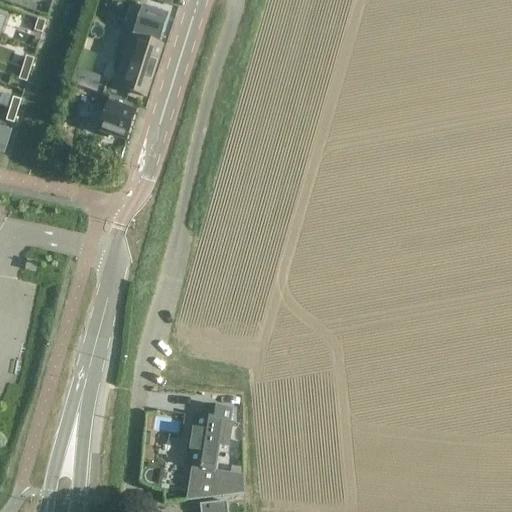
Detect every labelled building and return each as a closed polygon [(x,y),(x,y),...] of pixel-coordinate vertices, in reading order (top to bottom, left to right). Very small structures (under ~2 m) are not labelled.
[(117,1),(111,17),(124,21),(129,5),(117,1)] [(126,65),(117,91),(139,98),(144,100),(154,69),(160,49),(157,47),(167,16),(141,7),(131,37),(128,36),(119,63),(126,65)] [(41,36),(44,24),(36,21),(32,33),(41,36)] [(29,73),(32,61),(24,58),(21,70),(29,73)] [(25,84),(29,73),(21,70),(17,82),(25,84)] [(75,72),(71,84),(85,89),(89,76),(75,72)] [(16,114),(20,102),(11,99),(8,111),(16,114)] [(100,126),(98,134),(124,143),(134,113),(129,111),(130,106),(109,100),(108,100),(107,103),(100,126)] [(12,125),(16,114),(8,111),(4,123),(12,125)] [(37,261),(26,258),(23,270),(35,273),(37,261)] [(191,418),(183,470),(191,471),(185,503),(241,496),(241,479),(215,475),(219,448),(226,449),(230,424),(232,413),(232,411),(203,406),(202,408),(200,420),(191,418)]
